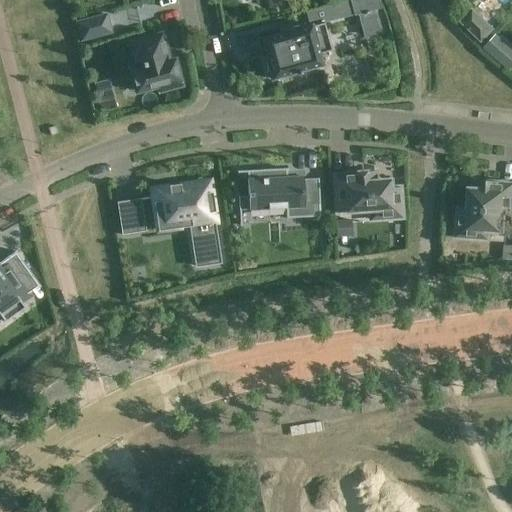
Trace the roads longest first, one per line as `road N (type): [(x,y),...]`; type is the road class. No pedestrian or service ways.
road 1 (residential): [(511,133),(330,117),(225,119)]
road 2 (residential): [(225,119),(132,143),(0,202)]
road 3 (residential): [(199,0),(225,119)]
